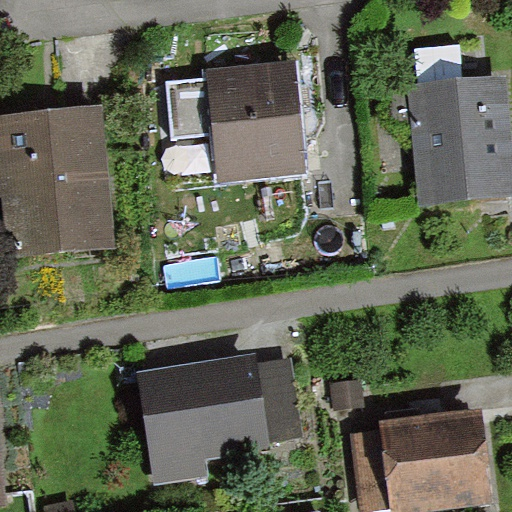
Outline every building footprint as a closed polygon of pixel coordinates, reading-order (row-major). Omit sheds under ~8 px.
[(209,69),(209,79),(169,81),(172,136),(215,134),(218,180),(300,176),(294,64),(209,69)] [(414,84),(426,209),(511,200),(511,126),(507,75),(414,84)] [(0,116),(0,257),(117,249),(107,109),(0,116)] [(257,355),(141,369),(155,485),(211,478),(209,459),(272,451),(270,437),(299,434),(290,366),(259,370),(257,355)] [(390,509),(389,511),(409,511),(492,502),(481,410),(379,422),(380,430),(352,433),(361,511),(390,509)]
